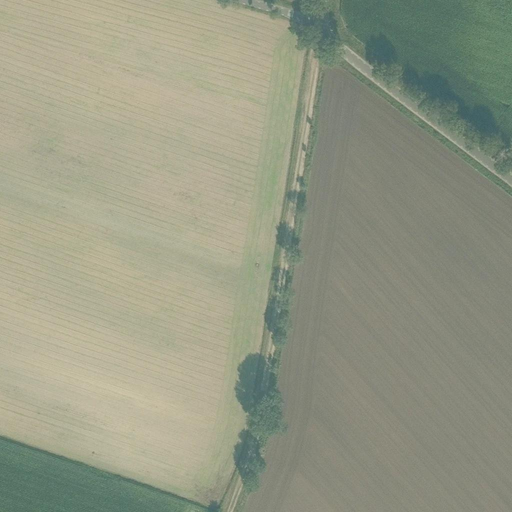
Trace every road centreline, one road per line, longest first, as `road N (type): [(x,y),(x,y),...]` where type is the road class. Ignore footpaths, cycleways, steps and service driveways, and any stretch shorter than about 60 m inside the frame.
road 1 (track): [(318,30),(258,421),(229,511)]
road 2 (unclassified): [(511,181),(318,30)]
